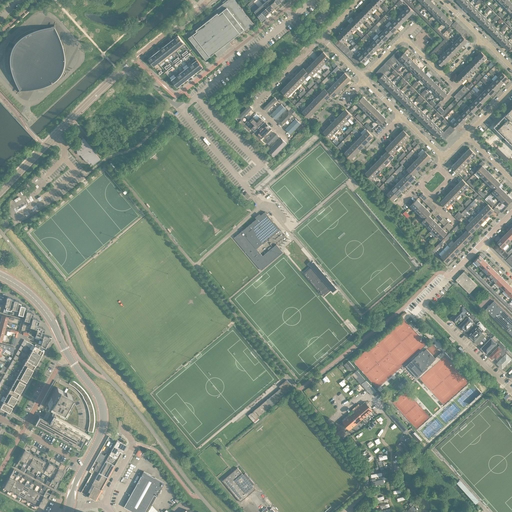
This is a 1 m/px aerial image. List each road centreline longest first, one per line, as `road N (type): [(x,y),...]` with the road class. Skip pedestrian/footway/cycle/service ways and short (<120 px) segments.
road 1 (unclassified): [(0,79),(28,105),(82,56),(43,13),(0,48)]
road 2 (residential): [(511,392),(423,305),(481,244)]
road 3 (residential): [(0,194),(125,67)]
road 4 (residential): [(312,0),(184,106)]
road 5 (residential): [(483,39),(445,74),(403,37),(362,78)]
road 6 (residential): [(284,135),(257,101),(321,38)]
road 7 (tertiary): [(85,463),(102,415),(68,355)]
